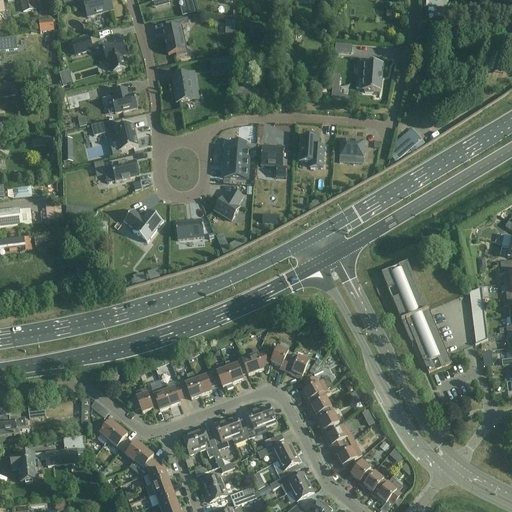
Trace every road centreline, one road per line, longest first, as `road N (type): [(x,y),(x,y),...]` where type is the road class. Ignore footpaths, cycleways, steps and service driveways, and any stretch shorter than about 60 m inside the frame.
road 1 (primary): [(0,370),(169,331),(319,263)]
road 2 (primary): [(313,236),(189,295),(0,343)]
road 3 (residential): [(207,131),(256,118),(385,121),(411,24),(409,0)]
road 4 (residential): [(164,431),(280,394),(328,484),(359,511)]
road 5 (tertiary): [(319,263),(407,424),(448,470)]
road 6 (tertiary): [(456,461),(410,408),(334,255)]
road 7 (primary): [(511,120),(313,236)]
road 8 (primary): [(334,255),(511,149)]
road 9 (residential): [(0,396),(81,387),(146,435),(164,431)]
road 10 (residential): [(156,137),(159,187),(181,201),(203,194),(207,131)]
road 11 (residential): [(129,0),(156,137)]
